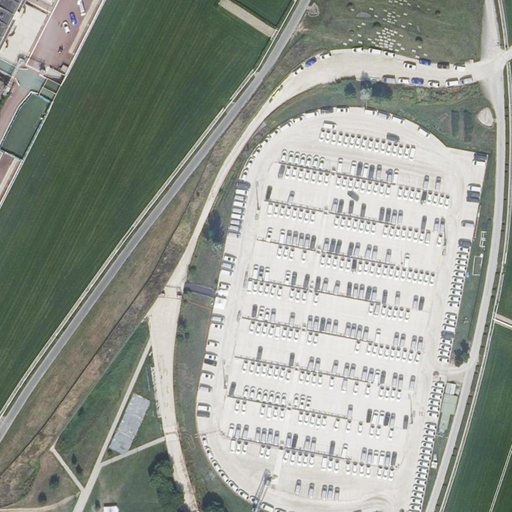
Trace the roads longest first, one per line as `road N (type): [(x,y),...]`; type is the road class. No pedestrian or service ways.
road 1 (track): [(429,511),(462,410),(492,259),(500,86),(490,0)]
road 2 (track): [(273,61),(62,341),(0,442)]
